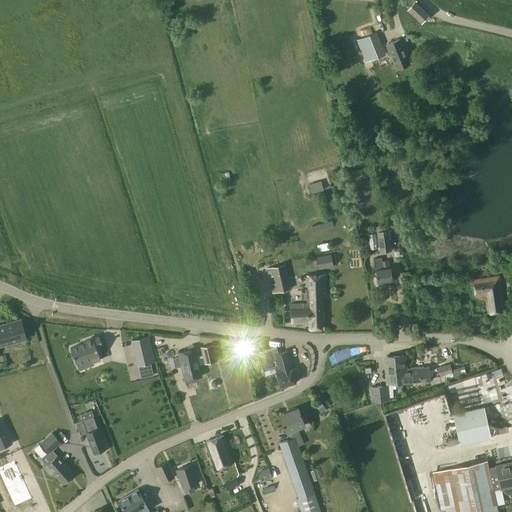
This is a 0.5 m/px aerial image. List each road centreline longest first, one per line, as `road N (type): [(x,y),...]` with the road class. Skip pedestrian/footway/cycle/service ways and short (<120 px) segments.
road 1 (unclassified): [(320,340),(53,306),(0,285)]
road 2 (residential): [(67,511),(154,449),(308,385),(320,340)]
road 3 (unclassified): [(499,348),(432,337),(320,340)]
